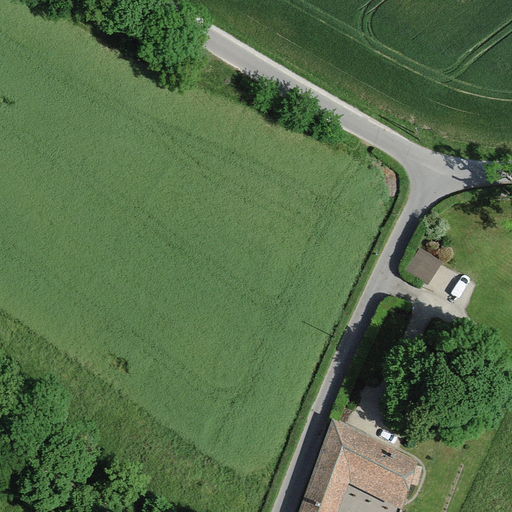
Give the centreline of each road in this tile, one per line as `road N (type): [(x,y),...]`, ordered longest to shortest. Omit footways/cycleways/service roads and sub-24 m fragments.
road 1 (residential): [(439,164),(333,381),(283,511)]
road 2 (residential): [(439,164),(146,0)]
